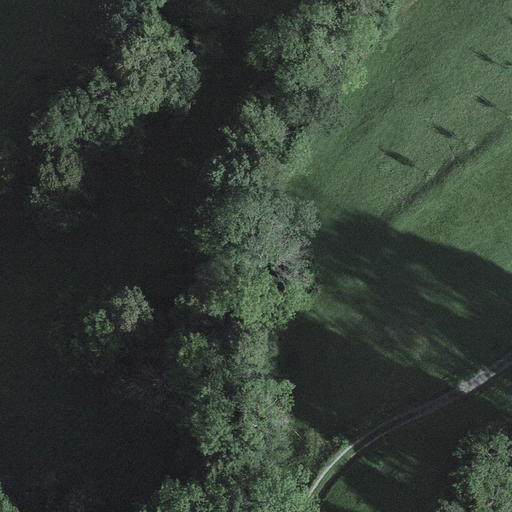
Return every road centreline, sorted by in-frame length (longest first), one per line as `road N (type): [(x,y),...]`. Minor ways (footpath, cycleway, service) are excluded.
road 1 (trunk): [(32,511),(330,0)]
road 2 (track): [(277,511),(314,477),(511,344)]
